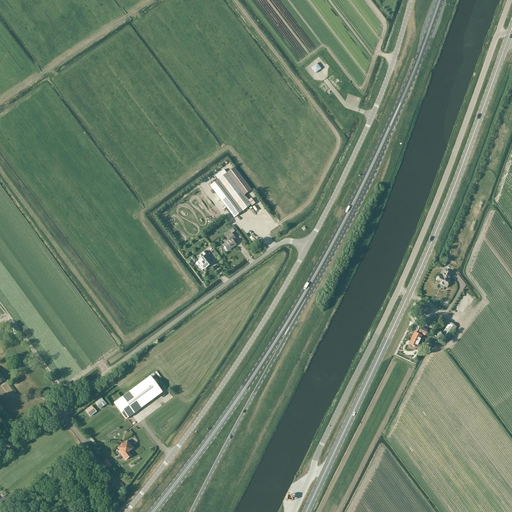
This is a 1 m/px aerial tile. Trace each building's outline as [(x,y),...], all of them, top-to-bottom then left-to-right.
[(317,63),(311,68),(316,73),(321,69),(317,63)] [(244,196),(251,190),(234,168),(226,173),(224,169),(215,176),(218,180),(210,186),(234,218),(251,205),(251,207),(255,204),(251,199),(248,201),(244,196)] [(233,241),(235,239),(229,231),(224,235),(228,241),(223,245),(228,251),(236,245),(233,241)] [(209,260),(211,259),(211,258),(206,251),(202,254),(204,257),(198,261),(200,264),(201,263),(205,268),(211,264),(209,260)] [(444,275),(443,277),(439,275),(439,276),(438,277),(437,278),(436,279),(436,280),(437,281),(436,282),(447,287),(450,280),(448,279),(451,273),(445,271),(443,275),(444,275)] [(450,323),(442,334),(448,338),(457,327),(450,323)] [(414,333),(409,344),(418,348),(419,348),(420,347),(422,343),(419,342),(422,335),(425,336),(427,330),(421,327),(418,334),(414,333)] [(121,398),(114,403),(126,419),(132,415),(162,392),(150,376),(122,398),(121,398)] [(101,398),(95,402),(100,409),(106,404),(101,398)] [(91,405),(85,410),(90,416),(96,412),(91,405)] [(123,455),(122,456),(125,460),(131,456),(128,452),(133,448),(127,440),(117,448),(123,455)] [(107,459),(103,461),(108,468),(111,465),(107,459)] [(337,504),(348,481),(338,476),(327,500),(337,504)]
